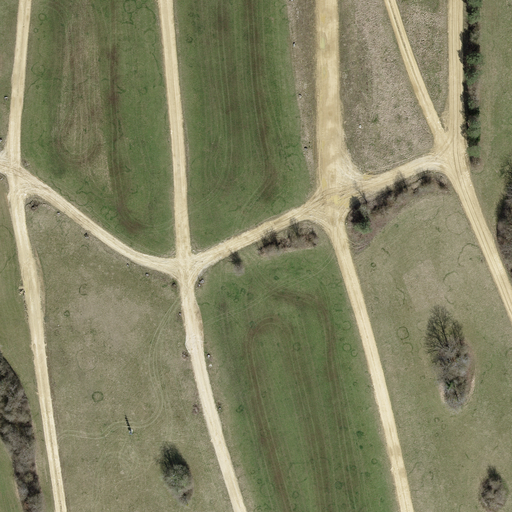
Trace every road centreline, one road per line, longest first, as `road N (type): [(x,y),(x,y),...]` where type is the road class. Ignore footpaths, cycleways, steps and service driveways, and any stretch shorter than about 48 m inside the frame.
road 1 (track): [(457,0),(456,120),(447,153),(184,268),(122,249),(0,165)]
road 2 (track): [(240,511),(192,333),(165,0)]
road 3 (track): [(60,511),(17,207),(24,0)]
road 4 (track): [(389,0),(511,305)]
road 5 (track): [(407,511),(329,201)]
road 6 (track): [(326,0),(335,171),(329,201)]
